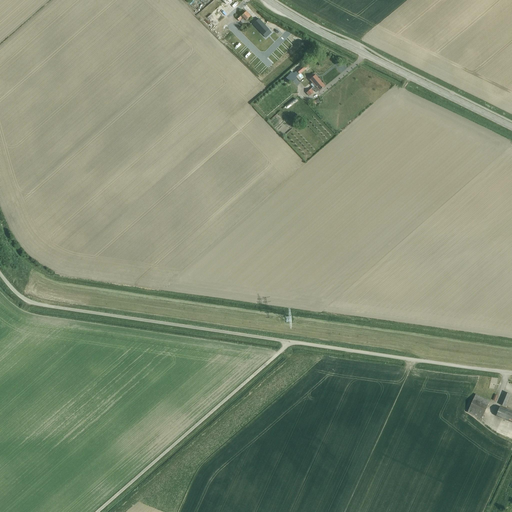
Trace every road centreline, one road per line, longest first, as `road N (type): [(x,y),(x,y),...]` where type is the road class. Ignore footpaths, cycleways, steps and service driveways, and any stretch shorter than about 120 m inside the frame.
road 1 (unclassified): [(285,341),(36,303),(0,273)]
road 2 (secondary): [(511,127),(265,0)]
road 3 (unclassified): [(99,511),(285,341)]
road 4 (unclassified): [(511,373),(285,341)]
